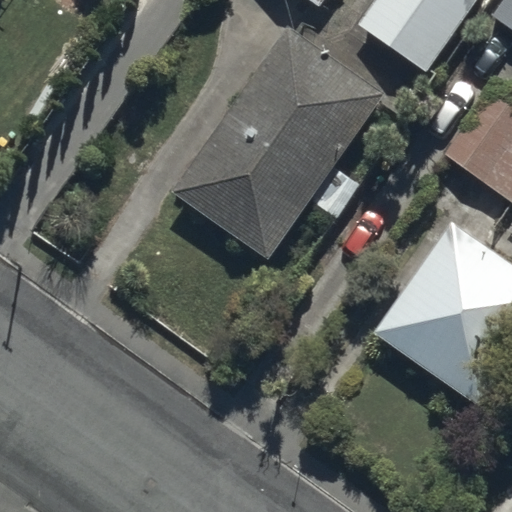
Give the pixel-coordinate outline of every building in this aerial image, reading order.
[(332,0),(295,0),(321,17),(332,0)] [(486,0),(383,0),(359,34),(428,83),(486,0)] [(511,0),(506,0),(491,22),(511,36),(511,0)] [(384,101),(289,37),(175,200),(264,264),(384,101)] [(511,101),(494,89),(443,163),(511,211),(511,101)] [(511,378),(511,273),(450,231),(383,326),(494,404),(511,378)]
